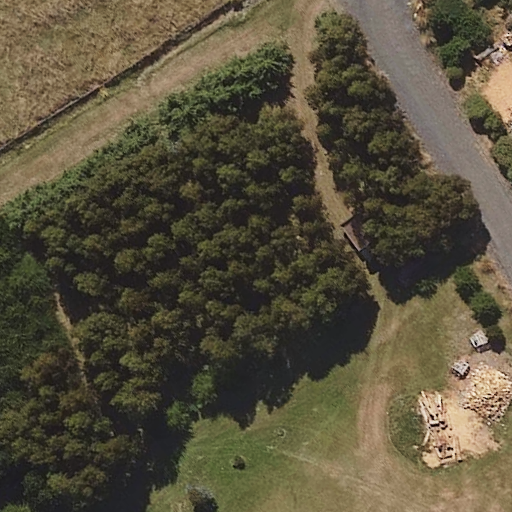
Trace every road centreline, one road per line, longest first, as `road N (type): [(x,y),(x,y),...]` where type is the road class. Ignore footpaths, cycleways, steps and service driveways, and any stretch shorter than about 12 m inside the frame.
road 1 (track): [(303,0),(0,193)]
road 2 (track): [(302,0),(308,125),(336,207),(374,276)]
